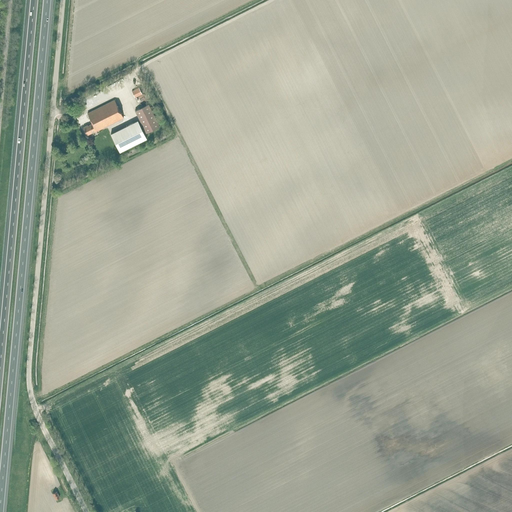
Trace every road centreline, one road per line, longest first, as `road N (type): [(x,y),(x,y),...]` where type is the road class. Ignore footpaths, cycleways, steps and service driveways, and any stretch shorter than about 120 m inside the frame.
road 1 (unclassified): [(86,511),(28,384),(62,0)]
road 2 (motorway): [(0,511),(47,0)]
road 3 (motorway): [(34,0),(0,369)]
